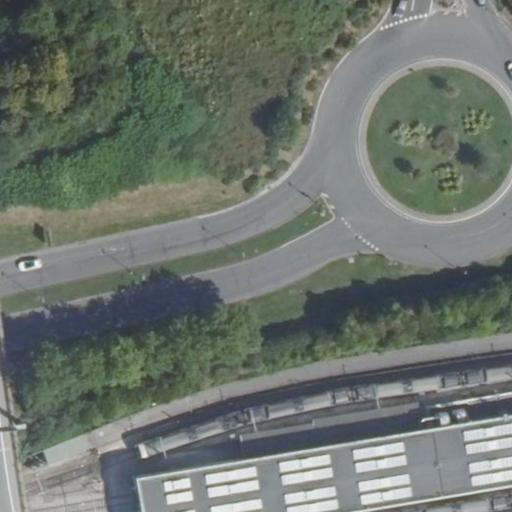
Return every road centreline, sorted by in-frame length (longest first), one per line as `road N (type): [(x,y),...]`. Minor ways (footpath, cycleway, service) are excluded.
road 1 (primary): [(0,334),(225,286),(337,238),(393,231)]
road 2 (primary): [(335,131),(301,185),(261,217),(0,279)]
road 3 (primary): [(393,231),(444,241),(470,236),(511,210)]
road 4 (primary): [(335,131),(349,190),(393,231)]
